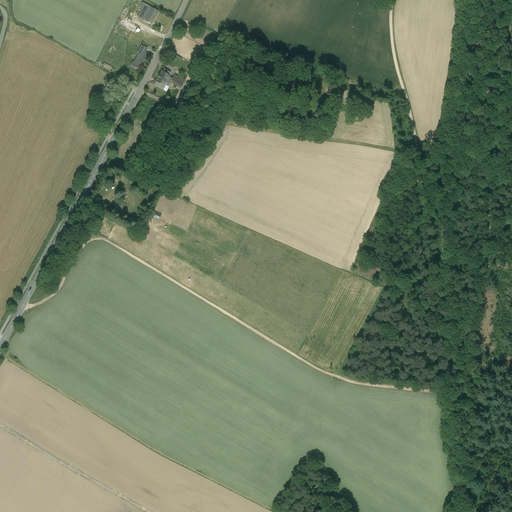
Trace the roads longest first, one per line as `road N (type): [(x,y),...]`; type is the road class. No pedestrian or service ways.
road 1 (track): [(388,0),(390,45),(445,235),(442,397),(460,511)]
road 2 (track): [(442,397),(321,371),(96,238),(79,248),(42,299),(22,305)]
road 3 (tertiary): [(139,88),(3,340)]
road 4 (track): [(0,424),(149,511)]
